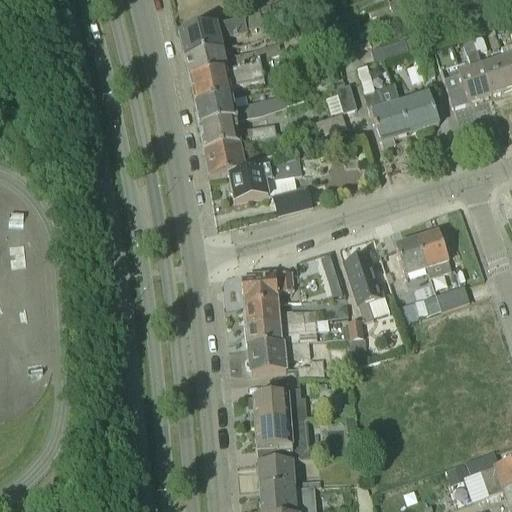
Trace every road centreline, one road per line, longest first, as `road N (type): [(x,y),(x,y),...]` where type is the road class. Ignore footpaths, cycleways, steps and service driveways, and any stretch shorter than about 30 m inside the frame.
road 1 (secondary): [(193,511),(169,272),(110,0)]
road 2 (secondary): [(87,0),(143,275),(167,511)]
road 3 (residential): [(194,263),(270,251),(469,182)]
road 4 (residential): [(58,0),(118,280)]
road 5 (residential): [(194,263),(139,0)]
road 6 (unclassified): [(219,511),(194,263)]
road 7 (unclassified): [(118,280),(141,511)]
road 8 (residential): [(511,306),(469,182)]
